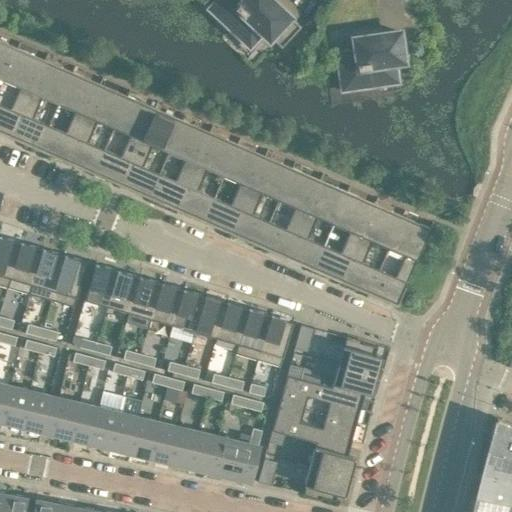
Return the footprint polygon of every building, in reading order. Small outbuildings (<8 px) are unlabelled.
[(272,0),(217,0),(209,8),(228,26),(228,27),(229,28),(230,27),(250,45),(262,32),(270,40),(272,38),(281,47),(301,26),(272,0)] [(403,50),(400,31),(375,35),(374,34),(366,35),(366,34),(352,36),(353,44),(355,44),(356,50),(337,53),(339,69),(340,69),(343,90),(369,86),(370,86),(370,84),(397,81),(394,63),(405,61),(404,50),(403,50)] [(0,39),(0,77),(4,79),(17,48),(0,39)] [(0,103),(0,130),(2,131),(4,126),(14,130),(45,60),(17,48),(4,79),(20,86),(10,108),(0,103)] [(45,60),(14,130),(24,135),(22,140),(39,147),(49,125),(33,118),(43,96),(59,103),(72,72),(45,60)] [(49,125),(39,147),(57,155),(59,150),(69,154),(100,84),(72,72),(59,103),(75,110),(65,132),(49,125)] [(100,84),(69,154),(80,159),(77,164),(94,171),(104,149),(88,142),(98,120),(114,127),(127,96),(100,84)] [(104,149),(94,171),(111,179),(113,174),(123,178),(154,107),(127,96),(114,127),(129,134),(120,155),(104,149)] [(154,107),(123,178),(134,183),(132,188),(149,195),(159,173),(143,165),(152,144),(169,151),(182,120),(154,107)] [(159,173),(149,195),(167,203),(169,198),(179,202),(210,132),(182,120),(169,151),(185,158),(175,180),(159,173)] [(210,132),(179,202),(189,207),(187,212),(204,219),(214,197),(198,190),(208,168),(224,175),(237,144),(210,132)] [(214,197),(204,219),(222,227),(224,222),(234,226),(265,156),(237,144),(224,175),(240,182),(230,204),(214,197)] [(265,156),(234,226),(244,231),(242,236),(259,243),(269,221),(253,214),(263,192),(279,199),(292,168),(265,156)] [(269,221),(259,243),(277,251),(279,246),(289,250),(320,180),(292,168),(279,199),(295,206),(285,228),(269,221)] [(320,180),(289,250),(299,255),(297,260),(314,267),(324,245),(308,238),(318,216),(334,223),(347,192),(320,180)] [(324,245),(314,267),(332,275),(334,270),(344,274),(375,204),(347,192),(334,223),(350,230),(340,252),(324,245)] [(375,204),(344,274),(354,279),(352,284),(369,291),(379,269),(363,262),(373,240),(389,247),(402,216),(375,204)] [(379,269),(369,291),(387,299),(389,294),(399,298),(397,303),(398,304),(431,228),(402,216),(389,247),(405,254),(396,276),(379,269)] [(0,236),(0,284),(7,287),(20,243),(0,236)] [(20,243),(7,287),(29,293),(42,249),(20,243)] [(42,249),(29,293),(51,299),(64,255),(42,249)] [(74,306),(86,262),(64,255),(51,299),(74,306)] [(94,264),(84,299),(107,305),(117,271),(94,264)] [(117,271),(107,305),(129,312),(139,277),(117,271)] [(129,312),(126,321),(148,327),(151,318),(161,283),(139,277),(129,312)] [(161,283),(151,318),(172,324),(183,290),(161,283)] [(183,290),(172,324),(194,331),(204,296),(183,290)] [(204,296),(194,331),(216,337),(226,302),(204,296)] [(226,302),(216,337),(237,343),(238,343),(248,309),(226,302)] [(237,343),(235,353),(257,359),(270,315),(248,309),(238,343),(237,343)] [(0,325),(11,328),(14,319),(0,315),(0,325)] [(280,366),(293,322),(270,315),(257,359),(280,366)] [(28,323),(25,332),(40,336),(43,327),(28,323)] [(314,328),(300,324),(294,348),(307,351),(314,328)] [(55,340),(58,331),(43,327),(40,336),(55,340)] [(0,341),(14,345),(17,336),(2,332),(0,338),(0,341)] [(81,337),(79,346),(94,350),(96,341),(81,337)] [(383,355),(375,353),(377,346),(346,337),(344,345),(342,345),(337,364),(377,375),(383,355)] [(26,339),(24,348),(39,352),(41,343),(26,339)] [(109,354),(111,345),(96,341),(94,350),(109,354)] [(54,356),(56,347),(41,343),(39,352),(54,356)] [(125,349),(123,358),(138,362),(140,353),(125,349)] [(75,351),(72,361),(87,365),(90,355),(75,351)] [(153,366),(155,357),(140,353),(138,362),(153,366)] [(103,369),(105,359),(90,355),(87,365),(103,369)] [(169,361),(167,370),(182,374),(184,365),(169,361)] [(114,362),(112,371),(127,375),(129,366),(114,362)] [(300,378),(303,367),(290,363),(287,374),(300,378)] [(365,392),(372,394),(377,375),(337,364),(331,386),(332,387),(331,389),(363,398),(365,392)] [(197,378),(199,369),(184,365),(182,374),(197,378)] [(142,379),(144,370),(129,366),(127,375),(135,377),(142,379)] [(154,372),(151,382),(166,386),(169,376),(154,372)] [(213,372),(211,382),(226,386),(228,377),(213,372)] [(332,387),(331,386),(300,378),(287,374),(279,402),(304,409),(307,396),(329,402),(325,415),(356,423),(363,398),(331,389),(332,387)] [(127,375),(124,388),(132,390),(135,377),(127,375)] [(181,390),(184,380),(169,376),(166,386),(181,390)] [(241,390),(244,381),(228,377),(226,386),(241,390)] [(0,382),(0,419),(1,419),(10,384),(0,382)] [(248,391),(263,396),(266,386),(251,382),(248,391)] [(193,383),(191,392),(206,396),(208,387),(193,383)] [(10,384),(1,419),(21,424),(30,389),(10,384)] [(221,400),(223,391),(208,387),(206,396),(221,400)] [(42,429),(50,394),(30,389),(21,424),(42,429)] [(98,406),(90,441),(110,446),(118,411),(122,397),(102,392),(98,406)] [(233,393),(230,403),(245,407),(248,398),(233,393)] [(58,396),(49,431),(70,436),(79,401),(58,396)] [(260,411),(263,402),(248,398),(245,407),(260,411)] [(79,401),(70,436),(90,441),(98,406),(79,401)] [(285,434),(316,442),(317,439),(349,448),(356,423),(325,415),(322,428),(300,422),(304,409),(279,402),(271,430),(285,434)] [(118,411),(110,446),(130,450),(138,416),(118,411)] [(138,416),(130,450),(149,455),(158,420),(138,416)] [(511,423),(497,417),(488,451),(511,457),(511,423)] [(158,420),(149,455),(169,460),(178,425),(158,420)] [(178,425),(169,460),(189,465),(198,430),(178,425)] [(262,430),(253,427),(249,442),(217,435),(209,469),(222,473),(222,471),(250,477),(262,430)] [(198,430),(189,465),(209,469),(217,435),(198,430)] [(282,445),(285,434),(271,430),(268,441),(282,445)] [(355,457),(347,455),(349,448),(317,439),(316,442),(309,465),(350,476),(355,457)] [(511,457),(488,451),(482,472),(481,471),(480,473),(511,480),(511,457)] [(264,458),(257,481),(271,485),(277,461),(264,458)] [(304,484),(306,484),(303,492),(335,500),(337,493),(345,495),(350,476),(309,465),(304,484)] [(511,503),(511,480),(480,473),(480,474),(481,474),(476,495),(511,503)] [(24,511),(27,497),(6,494),(2,511),(24,511)] [(511,511),(511,503),(476,495),(471,511),(511,511)] [(35,499),(32,511),(54,511),(56,503),(35,499)] [(56,503),(54,511),(74,511),(76,507),(56,503)]
